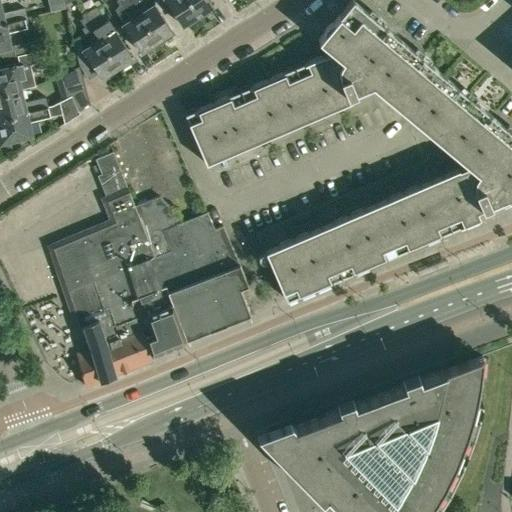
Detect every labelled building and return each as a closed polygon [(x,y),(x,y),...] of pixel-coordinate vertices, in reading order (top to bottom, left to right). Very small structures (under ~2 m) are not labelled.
[(147,52),(158,45),(129,0),(116,0),(121,9),(117,13),(124,24),(123,24),(140,51),(145,49),(147,52)] [(154,4),(146,10),(143,6),(145,5),(141,0),(129,0),(158,45),(170,37),(167,34),(172,31),(154,4)] [(199,18),(187,0),(165,0),(182,25),(186,22),(188,25),(199,18)] [(511,131),(354,0),(351,0),(318,40),(332,51),(324,54),(185,114),(206,163),(351,101),(348,95),(358,91),(372,84),(466,163),(461,166),(444,173),(265,249),(286,299),(480,216),(477,210),(507,197),(511,201),(511,131)] [(187,0),(199,18),(211,11),(209,7),(213,5),(210,0),(187,0)] [(38,3),(24,7),(2,12),(0,5),(0,24),(27,18),(27,17),(41,13),(38,3)] [(108,20),(104,23),(95,8),(85,15),(89,23),(118,70),(130,63),(128,59),(132,57),(108,20)] [(107,77),(118,70),(89,23),(85,15),(84,15),(85,16),(80,19),(84,26),(82,28),(92,44),(85,49),(79,40),(74,42),(79,65),(89,59),(101,77),(105,74),(107,77)] [(0,48),(10,46),(7,32),(29,27),(27,18),(0,24),(0,48)] [(33,41),(16,45),(18,54),(35,50),(33,41)] [(0,93),(21,89),(35,85),(30,64),(38,62),(35,50),(18,54),(20,61),(4,64),(5,68),(0,68),(0,93)] [(71,95),(85,91),(78,66),(59,76),(65,98),(71,95)] [(0,117),(48,105),(46,96),(24,101),(21,89),(0,93),(0,117)] [(59,101),(62,114),(64,123),(79,113),(71,95),(65,98),(59,101)] [(29,121),(51,116),(48,105),(0,117),(0,144),(27,138),(26,136),(32,134),(29,121)] [(129,191),(119,166),(114,154),(95,161),(101,177),(99,178),(108,200),(129,191)] [(147,236),(135,205),(129,191),(108,200),(116,221),(59,245),(65,263),(59,264),(63,275),(68,273),(74,288),(68,290),(77,315),(79,315),(83,325),(91,348),(76,354),(83,377),(86,385),(153,360),(150,353),(186,339),(155,256),(170,250),(162,230),(147,236)] [(215,228),(207,211),(204,212),(180,222),(175,209),(159,195),(135,205),(147,236),(162,230),(170,250),(155,256),(186,339),(251,314),(241,288),(249,285),(223,225),(215,228)] [(445,259),(416,270),(419,276),(447,266),(445,259)] [(270,434),(269,435),(333,500),(328,505),(334,511),(435,511),(440,504),(434,500),(443,487),(455,463),(461,465),(467,451),(460,448),(467,430),(471,417),(478,418),(482,401),(475,400),(479,380),(482,355),(420,378),(404,384),(354,403),(338,409),(270,434)]
